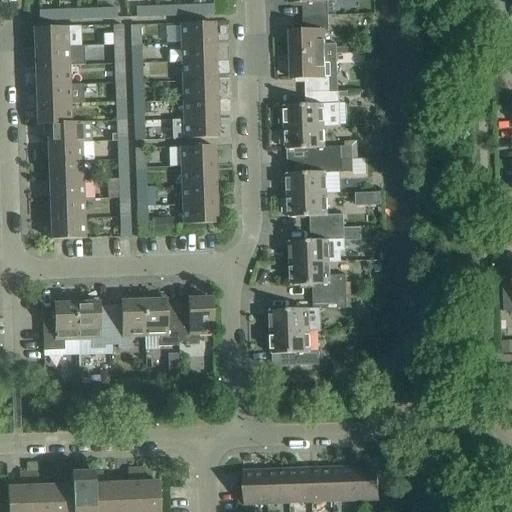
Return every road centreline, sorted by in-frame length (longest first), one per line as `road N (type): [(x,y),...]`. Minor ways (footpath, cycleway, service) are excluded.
road 1 (residential): [(235,437),(349,434),(393,416),(511,411)]
road 2 (residential): [(229,273),(253,222),(247,76),(255,0)]
road 3 (residential): [(0,49),(11,245),(21,268)]
road 4 (residential): [(229,273),(200,264),(21,268)]
road 5 (residential): [(0,445),(205,438)]
road 6 (residential): [(235,437),(229,273)]
